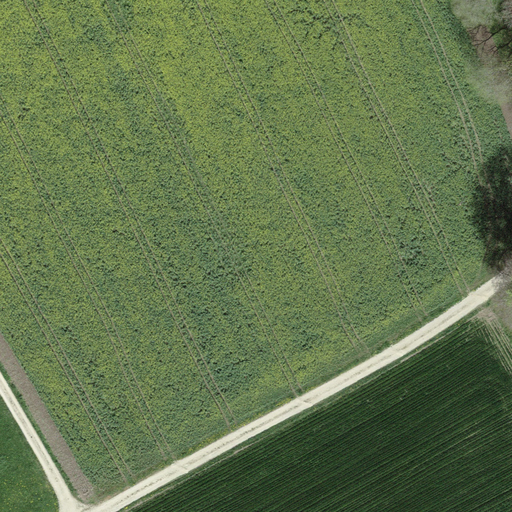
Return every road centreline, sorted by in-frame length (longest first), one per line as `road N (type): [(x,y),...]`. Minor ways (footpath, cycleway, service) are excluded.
road 1 (track): [(99,511),(419,339),(511,274)]
road 2 (track): [(64,511),(0,397)]
